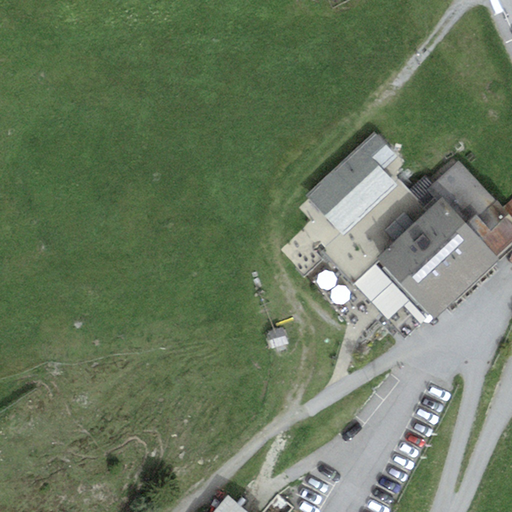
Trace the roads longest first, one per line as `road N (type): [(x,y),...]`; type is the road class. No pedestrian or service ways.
road 1 (track): [(294,420),(307,366),(295,304),(263,245),(285,192),(389,99),(467,0)]
road 2 (track): [(434,348),(418,349),(294,420),(193,511)]
road 3 (unclassified): [(456,511),(511,394)]
